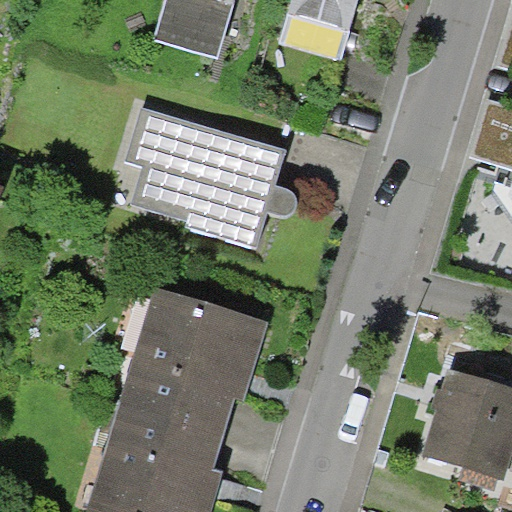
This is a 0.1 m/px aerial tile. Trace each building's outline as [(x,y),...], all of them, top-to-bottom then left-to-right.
[(236,0),(173,0),(162,36),(220,53),(236,0)] [(364,0),(300,0),(289,38),(288,42),(346,59),(347,56),(364,0)] [(301,193),(298,191),(298,190),(284,186),(295,150),(149,106),(132,159),(159,167),(150,197),(199,212),(195,227),(265,248),(276,213),(290,218),(290,217),(293,218),(301,214),(302,213),(306,202),(305,201),(301,193)] [(268,327),(145,290),(131,336),(154,343),(134,407),(225,434),(244,370),(254,373),(268,327)] [(511,461),(511,383),(468,371),(442,459),(507,478),(511,461)] [(92,464),(78,510),(85,511),(211,511),(215,501),(206,498),(225,434),(134,407),(115,471),(92,464)]
